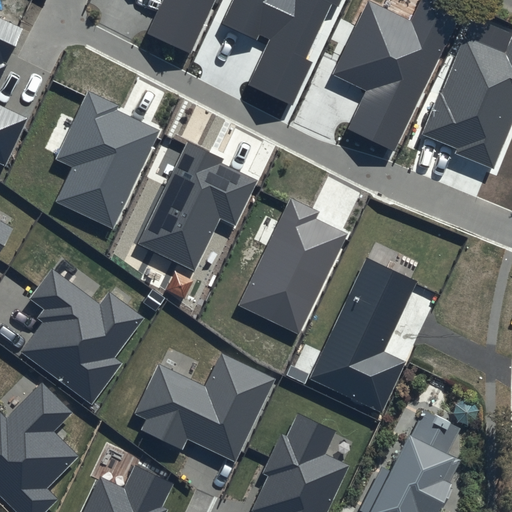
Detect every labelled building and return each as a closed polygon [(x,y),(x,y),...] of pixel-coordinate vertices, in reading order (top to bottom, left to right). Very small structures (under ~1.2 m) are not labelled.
[(162,0),(147,33),(190,53),(214,0),(162,0)] [(232,0),(221,24),(257,41),(260,35),(268,39),(247,85),(293,106),(313,63),(304,59),(330,2),(337,6),(339,0),(232,0)] [(459,18),(422,0),(420,0),(411,21),(368,1),(333,75),(366,91),(348,129),(395,152),(459,18)] [(0,76),(22,29),(0,18),(0,163),(4,166),(26,118),(0,105),(0,76)] [(511,36),(505,54),(461,36),(421,134),(458,149),(455,154),(493,170),(511,123),(511,36)] [(118,105),(89,91),(57,159),(73,167),(56,202),(113,229),(160,129),(117,108),(118,105)] [(223,158),(188,141),(138,244),(195,271),(220,220),(235,227),(258,181),(221,163),(223,158)] [(319,211),(290,198),(238,306),(298,334),(346,233),(315,219),(319,211)] [(0,253),(14,230),(0,221),(0,253)] [(417,282),(366,258),(309,379),(383,414),(407,362),(384,351),(417,282)] [(99,306),(52,271),(30,299),(43,310),(37,318),(42,323),(21,351),(92,405),(123,364),(114,357),(144,318),(110,292),(99,306)] [(205,387),(158,364),(134,414),(146,420),(141,430),(183,450),(188,440),(235,462),(276,379),(222,353),(205,387)] [(72,412),(41,383),(6,419),(0,412),(0,494),(18,511),(44,511),(57,499),(46,489),(77,457),(52,432),(72,412)] [(462,394),(461,395),(460,395),(459,396),(458,396),(457,397),(457,398),(456,398),(455,399),(455,400),(454,401),(454,402),(453,403),(453,404),(453,405),(453,406),(453,407),(453,408),(454,409),(454,410),(454,411),(455,412),(455,413),(456,414),(457,415),(458,416),(459,417),(460,417),(461,418),(462,418),(463,418),(464,418),(465,418),(466,418),(468,418),(469,418),(470,417),(471,417),(471,416),(472,416),(473,415),(474,415),(475,414),(475,413),(476,412),(476,411),(477,410),(477,409),(477,408),(477,407),(477,406),(477,405),(477,404),(477,403),(477,402),(476,401),(476,400),(475,399),(474,398),(474,397),(473,397),(472,396),(471,395),(470,395),(469,395),(468,394),(467,394),(466,394),(465,394),(464,394),(463,394),(462,394)] [(378,511),(453,511),(434,502),(450,470),(442,465),(453,443),(449,441),(459,421),(423,402),(412,425),(406,422),(384,463),(380,461),(359,502),(378,511)] [(328,511),(350,466),(325,454),(336,431),(297,413),(286,436),(280,434),(262,473),(268,476),(251,511),(252,511),(328,511)] [(172,484),(134,466),(123,489),(99,478),(82,511),(167,511),(169,509),(162,506),(172,484)]
